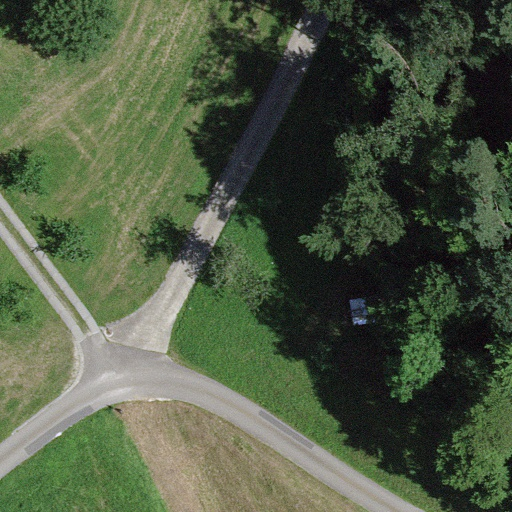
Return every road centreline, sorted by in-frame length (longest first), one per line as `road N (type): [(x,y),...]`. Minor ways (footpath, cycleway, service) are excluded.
road 1 (track): [(387,511),(213,399),(156,380),(120,383)]
road 2 (residential): [(0,477),(120,383)]
